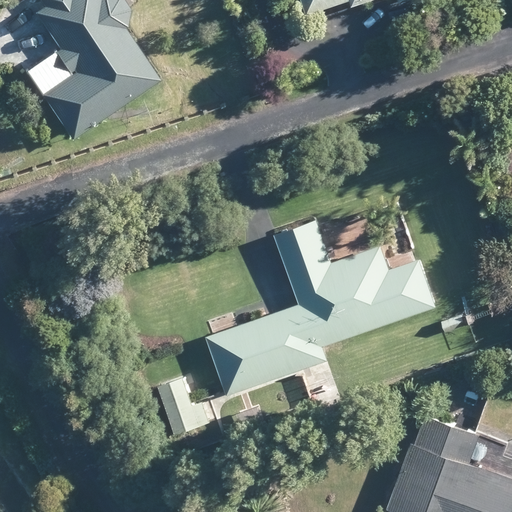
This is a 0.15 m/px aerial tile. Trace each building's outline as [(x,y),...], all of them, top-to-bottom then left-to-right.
[(125,9),(118,0),(37,0),(42,7),(32,14),(56,50),(54,51),(51,47),(24,66),(42,92),(38,95),(67,139),(155,80),(120,28),(122,26),(124,15),(125,9)] [(298,0),(304,16),(318,12),(347,2),(349,8),(360,5),(374,0),(395,0),(397,3),(403,0),(298,0)] [(324,252),(316,226),(312,215),(274,228),(270,230),(295,301),(210,331),(202,333),(223,392),(264,378),(308,363),(324,357),(322,350),(319,343),(339,337),(433,304),(428,290),(421,272),(416,256),(413,257),(385,267),(378,245),(377,243),(332,258),(327,260),(324,252)] [(185,375),(160,384),(176,433),(201,424),(185,375)] [(439,419),(429,415),(421,413),(410,442),(407,440),(383,506),(399,511),(511,511),(511,479),(464,462),(476,432),(439,419)]
